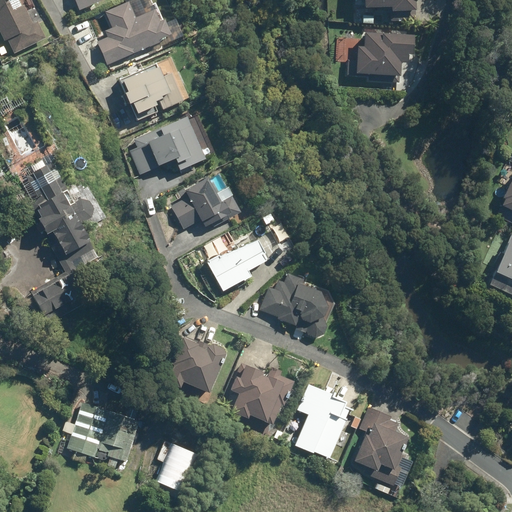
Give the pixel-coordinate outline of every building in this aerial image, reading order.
[(34,0),(0,0),(0,26),(12,51),(50,32),(34,0)] [(73,0),(79,12),(101,3),(99,0),(73,0)] [(360,0),(360,9),(424,9),(424,0),(360,0)] [(96,30),(111,63),(173,33),(157,1),(96,30)] [(413,58),(415,38),(365,34),(365,50),(356,49),(355,61),(347,61),(347,76),(368,77),(368,81),(399,83),(399,78),(401,78),(402,65),(408,65),(409,58),(413,58)] [(115,83),(132,117),(176,95),(159,61),(115,83)] [(187,116),(134,139),(137,146),(129,150),(140,174),(161,165),(160,164),(166,162),(168,167),(177,163),(180,169),(206,158),(187,116)] [(47,325),(88,301),(76,280),(80,278),(71,262),(94,250),(80,225),(91,219),(94,210),(89,202),(80,199),(74,203),(51,162),(25,177),(38,199),(29,204),(39,221),(38,222),(46,237),(48,236),(49,239),(47,240),(65,272),(30,293),(47,325)] [(494,215),(511,224),(511,172),(510,171),(497,198),(498,199),(495,205),(498,207),(494,215)] [(165,206),(181,243),(255,209),(238,173),(165,206)] [(511,234),(508,233),(481,292),(511,305),(511,234)] [(266,252),(258,239),(220,257),(219,255),(209,261),(209,262),(207,263),(223,291),(243,279),(244,280),(251,276),(248,270),(267,260),(264,253),(266,252)] [(276,268),(257,309),(306,332),(325,291),(276,268)] [(208,396),(225,357),(222,351),(211,347),(206,349),(207,346),(197,342),(197,343),(183,337),(182,339),(174,335),(163,362),(171,366),(171,367),(173,368),(166,385),(179,391),(181,385),(208,396)] [(283,406),(294,382),(279,375),(281,372),(270,367),(267,374),(240,363),(233,378),(236,379),(230,392),(239,395),(231,413),(247,420),(249,417),(267,424),(267,423),(272,425),(280,405),(283,406)] [(308,384),(296,409),(308,415),(294,446),(313,455),(314,452),(329,459),(347,421),(340,418),(347,405),(334,399),(335,397),(308,384)] [(127,461),(140,421),(82,402),(67,448),(95,456),(99,442),(111,445),(108,456),(109,456),(107,464),(115,467),(118,459),(127,461)] [(363,474),(393,487),(401,469),(398,468),(409,441),(394,434),(398,425),(390,421),(391,417),(368,407),(358,429),(366,432),(363,438),(365,439),(355,460),(354,459),(351,464),(365,470),(363,474)] [(194,453),(164,441),(155,460),(162,463),(155,481),(158,483),(179,491),(194,453)]
